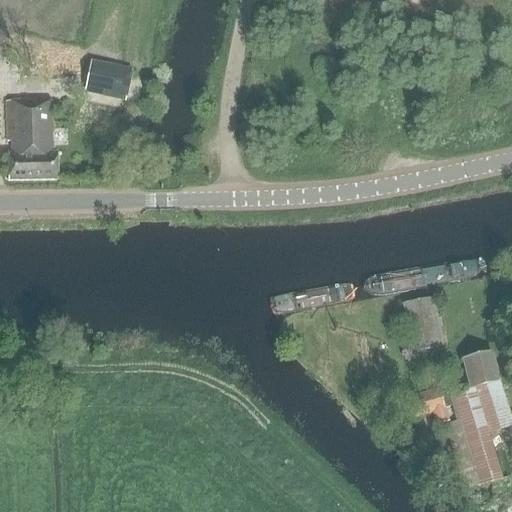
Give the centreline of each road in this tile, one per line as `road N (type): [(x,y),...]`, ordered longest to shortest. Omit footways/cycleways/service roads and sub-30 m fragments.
road 1 (track): [(0,374),(160,369),(202,378),(250,407),(358,511)]
road 2 (tertiary): [(181,201),(303,198),(511,164)]
road 3 (track): [(226,199),(224,121),(244,0)]
road 4 (tertiary): [(181,201),(0,202)]
